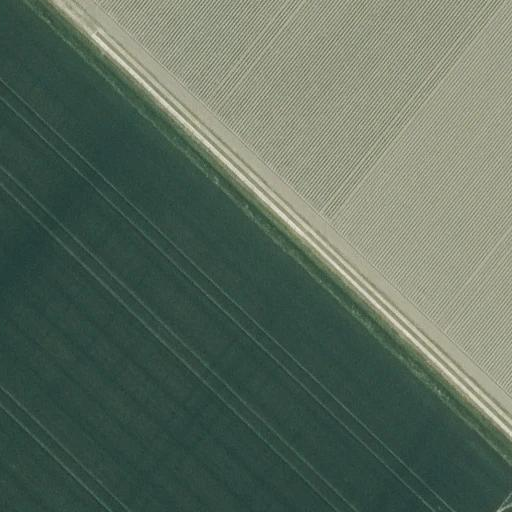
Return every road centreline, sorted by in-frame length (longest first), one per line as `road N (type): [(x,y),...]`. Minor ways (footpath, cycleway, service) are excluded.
road 1 (track): [(57,0),(302,231)]
road 2 (track): [(511,430),(302,231)]
